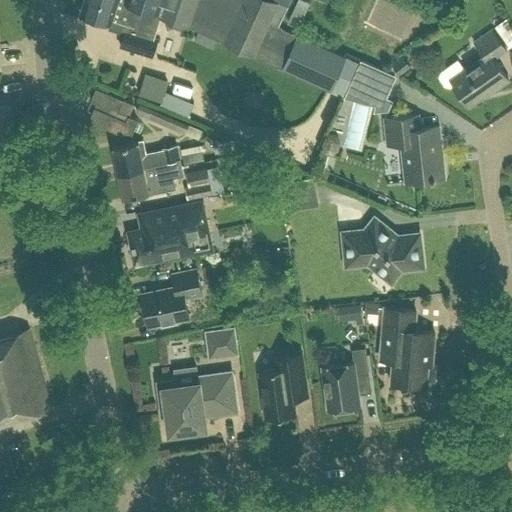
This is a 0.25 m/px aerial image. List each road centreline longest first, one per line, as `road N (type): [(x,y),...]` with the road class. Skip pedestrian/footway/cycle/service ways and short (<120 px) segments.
road 1 (tertiary): [(124,499),(39,0)]
road 2 (tertiary): [(124,499),(511,449)]
road 3 (residential): [(511,332),(489,177),(494,149),(511,125)]
